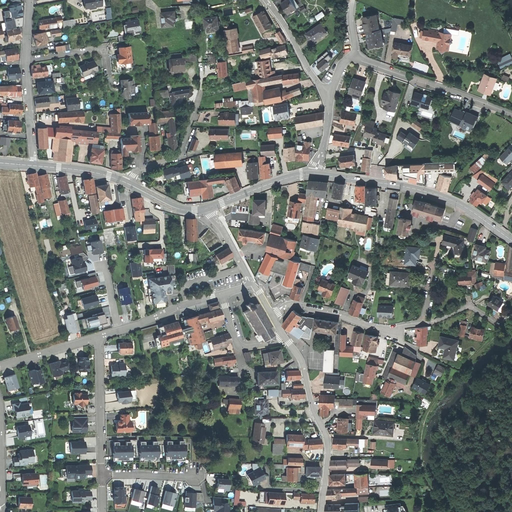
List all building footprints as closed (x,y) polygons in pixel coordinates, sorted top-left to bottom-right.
[(83,0),(85,4),(85,9),(92,7),(92,6),(95,6),(95,7),(101,6),(99,0),(83,0)] [(290,0),(286,0),(281,3),(285,9),(288,14),(297,8),(295,5),(290,0)] [(10,16),(11,18),(22,15),(21,10),(20,4),(9,7),(10,16)] [(168,12),(162,13),(162,17),(162,18),(163,18),(163,22),(163,24),(163,27),(174,26),(174,20),(173,16),(176,16),(176,11),(168,12)] [(254,16),(261,31),(272,26),(268,18),(264,11),(263,11),(258,14),(254,16)] [(323,11),(316,16),(318,19),(325,15),(323,11)] [(218,16),(205,18),(205,23),(208,23),(208,27),(209,31),(214,31),(220,30),(218,16)] [(367,33),(379,31),(377,16),(363,18),(365,25),(366,33),(367,33)] [(391,30),(397,31),(398,25),(402,25),(404,19),(394,17),(391,30)] [(39,26),(39,30),(52,28),(50,19),(38,21),(39,26)] [(137,21),(125,23),(125,25),(126,31),(129,32),(132,32),(134,31),(134,33),(139,32),(140,31),(140,28),(138,26),(137,21)] [(321,24),(306,34),(309,39),(312,43),(312,42),(319,37),(319,38),(327,33),(321,24)] [(134,35),(134,33),(132,33),(132,32),(129,32),(126,31),(125,25),(123,25),(124,28),(125,35),(129,34),(129,36),(131,35),(134,35)] [(8,37),(9,41),(20,39),(19,34),(18,28),(6,30),(7,35),(8,37)] [(118,38),(125,36),(125,35),(124,28),(117,29),(118,36),(118,38)] [(225,30),(227,39),(237,38),(235,28),(225,30)] [(105,39),(118,36),(117,29),(109,31),(110,33),(105,39)] [(381,30),(379,31),(367,33),(369,41),(370,48),(383,46),(381,30)] [(423,38),(423,39),(432,41),(433,39),(436,40),(439,41),(437,49),(440,50),(443,54),(446,51),(449,52),(450,48),(448,46),(452,44),(450,40),(450,39),(451,39),(452,34),(440,32),(440,33),(438,33),(438,32),(429,30),(429,32),(425,31),(424,31),(422,31),(420,38),(423,38)] [(35,40),(36,45),(46,43),(46,40),(45,37),(44,32),(34,34),(35,40)] [(237,38),(227,39),(229,52),(239,51),(238,48),(237,38)] [(413,46),(395,43),(394,53),(394,56),(399,57),(399,54),(404,55),(411,56),(413,46)] [(273,54),(274,57),(288,53),(287,49),(286,45),(272,49),(273,54)] [(130,47),(119,48),(120,55),(119,55),(118,55),(118,59),(119,63),(121,63),(121,64),(131,63),(130,47)] [(262,57),(273,54),(272,49),(271,47),(260,50),(262,57)] [(328,51),(333,57),(336,54),(332,48),(328,51)] [(6,61),(7,62),(18,60),(18,55),(17,50),(5,52),(6,56),(6,61)] [(323,71),(331,64),(328,61),(332,57),(328,51),(318,59),(320,62),(317,64),(323,71)] [(511,54),(511,53),(497,59),(501,68),(511,62),(511,54)] [(209,55),(210,63),(217,63),(216,55),(209,55)] [(172,65),(172,71),(178,70),(183,70),(182,67),(182,63),(182,59),(171,60),(172,65)] [(261,77),(272,75),(271,72),(269,60),(258,61),(260,69),(261,77)] [(79,67),(83,77),(90,74),(94,75),(95,71),(98,70),(94,61),(88,63),(85,61),(85,65),(82,66),(79,67)] [(219,62),(220,76),(224,75),(228,75),(227,61),(219,62)] [(32,73),(32,77),(47,75),(47,70),(46,67),(40,68),(36,68),(31,69),(32,73)] [(7,70),(8,80),(20,79),(20,74),(19,69),(7,70)] [(299,73),(283,75),(284,79),(284,84),(300,81),(300,77),(299,73)] [(485,93),(491,95),(497,79),(485,74),(479,91),(485,93)] [(283,75),(263,78),(264,83),(284,79),(283,75)] [(254,96),(254,98),(266,97),(266,94),(264,83),(263,78),(252,80),(253,86),(254,96)] [(127,79),(120,80),(121,84),(121,87),(124,87),(124,89),(122,90),(123,92),(120,95),(126,99),(129,95),(129,94),(134,93),(133,81),(127,81),(127,79)] [(359,98),(360,99),(365,82),(355,79),(352,88),(353,88),(352,92),(350,96),(351,96),(359,98)] [(235,90),(248,87),(249,87),(249,80),(233,84),(235,90)] [(38,89),(38,94),(54,92),(52,81),(37,83),(38,89)] [(8,97),(20,97),(20,92),(20,87),(8,87),(8,92),(8,94),(8,97)] [(300,88),(291,92),(293,96),(302,93),(300,88)] [(168,93),(168,89),(154,91),(155,99),(169,97),(169,96),(168,93)] [(188,89),(172,92),(172,93),(172,95),(177,94),(177,98),(186,96),(188,98),(192,94),(188,89)] [(284,90),(281,91),(283,100),(293,96),(291,92),(286,94),(284,90)] [(395,92),(390,90),(389,94),(385,93),(382,103),(386,104),(385,108),(395,111),(400,94),(395,92)] [(281,91),(270,93),(271,99),(272,102),(283,100),(281,91)] [(415,93),(411,104),(420,107),(420,106),(424,107),(426,103),(430,104),(432,105),(434,99),(427,96),(424,95),(423,95),(415,93)] [(177,94),(172,95),(169,96),(169,97),(170,105),(171,106),(178,105),(178,101),(177,98),(177,94)] [(35,103),(36,107),(49,106),(49,103),(48,97),(35,99),(35,103)] [(67,104),(67,110),(79,109),(78,100),(77,98),(66,99),(67,104)] [(276,117),(277,120),(290,117),(289,110),(288,103),(274,106),(275,111),(276,117)] [(8,114),(21,115),(21,111),(21,106),(9,105),(9,109),(8,114)] [(452,116),(450,121),(463,126),(463,127),(471,131),(473,127),(474,127),(478,117),(467,112),(466,113),(462,112),(455,109),(452,116)] [(156,123),(168,122),(174,121),(173,110),(155,112),(156,123)] [(58,117),(58,122),(72,121),(72,112),(58,113),(58,117)] [(148,112),(128,113),(129,125),(141,125),(149,124),(148,112)] [(240,118),(240,112),(220,112),(220,124),(237,124),(237,118),(240,118)] [(358,115),(343,112),(342,118),(341,123),(347,124),(354,125),(356,126),(358,115)] [(112,133),(119,133),(121,127),(120,114),(117,114),(115,114),(114,114),(113,113),(111,113),(110,113),(110,114),(109,115),(109,117),(110,118),(111,118),(111,128),(112,133)] [(296,117),(297,128),(315,125),(313,114),(296,117)] [(462,130),(463,127),(463,126),(450,121),(452,116),(450,115),(447,124),(462,130)] [(368,125),(374,127),(376,122),(365,119),(364,124),(368,125)] [(413,124),(421,129),(424,126),(415,120),(413,124)] [(20,122),(8,121),(7,125),(7,133),(19,134),(20,128),(20,122)] [(155,123),(149,124),(150,135),(157,134),(155,123)] [(378,129),(374,127),(368,125),(365,135),(369,137),(371,136),(372,137),(372,138),(375,138),(377,132),(378,129)] [(269,137),(283,136),(283,127),(269,128),(269,137)] [(45,128),(37,128),(38,143),(46,143),(45,133),(45,128)] [(58,136),(58,137),(69,139),(70,129),(59,128),(58,131),(58,136)] [(210,138),(224,139),(224,129),(210,129),(210,134),(210,138)] [(70,139),(70,140),(72,140),(76,141),(76,142),(87,143),(87,141),(96,142),(97,132),(71,130),(70,139)] [(388,135),(377,132),(375,138),(374,141),(378,142),(378,141),(380,142),(380,143),(384,145),(388,135)] [(407,146),(413,148),(417,137),(409,135),(405,133),(401,144),(407,146)] [(352,137),(335,134),(335,139),(334,144),(350,146),(352,137)] [(120,140),(121,151),(121,154),(121,156),(127,155),(127,151),(133,151),(140,151),(139,135),(132,135),(132,138),(130,138),(126,138),(120,138),(120,139),(120,140)] [(158,136),(149,137),(150,151),(154,150),(160,150),(158,136)] [(168,144),(169,150),(172,149),(177,149),(175,136),(167,137),(168,141),(168,144)] [(67,139),(59,138),(58,150),(66,150),(67,139)] [(189,149),(194,151),(198,141),(193,139),(189,149)] [(301,145),(298,144),(296,159),(304,160),(304,159),(310,160),(311,151),(311,148),(312,142),(306,141),(306,145),(301,145)] [(262,145),(263,154),(276,153),(276,144),(262,145)] [(8,150),(7,158),(11,158),(16,158),(17,146),(13,145),(8,145),(8,150)] [(95,163),(101,163),(103,150),(99,149),(99,147),(94,146),(94,149),(91,148),(90,162),(95,163)] [(511,162),(511,148),(510,146),(498,159),(505,165),(510,160),(511,162)] [(288,147),(285,147),(286,160),(290,159),(296,159),(295,147),(292,147),(288,147)] [(368,158),(372,159),(373,150),(366,149),(365,158),(368,158)] [(53,160),(65,161),(66,150),(58,150),(54,154),(53,160)] [(226,153),(227,164),(244,163),(243,151),(226,153)] [(216,165),(227,164),(226,153),(215,154),(216,165)] [(117,169),(121,168),(121,156),(121,154),(111,154),(112,169),(117,169)] [(340,157),(342,166),(349,165),(356,164),(355,155),(340,157)] [(470,167),(474,173),(488,161),(483,156),(470,167)] [(256,159),(247,158),(247,163),(249,163),(249,177),(254,177),(259,177),(258,162),(256,162),(256,159)] [(261,164),(262,178),(267,178),(271,177),(270,163),(266,163),(261,164)] [(426,164),(426,171),(455,170),(455,168),(454,163),(451,163),(426,164)] [(427,185),(426,171),(426,164),(404,165),(404,172),(409,172),(409,181),(427,185)] [(163,170),(165,179),(173,176),(179,174),(180,178),(190,175),(186,165),(177,168),(177,167),(173,168),(171,169),(170,168),(163,170)] [(399,180),(399,179),(398,172),(397,165),(386,167),(388,179),(399,180)] [(506,185),(510,189),(511,186),(511,171),(502,182),(506,185)] [(399,179),(409,181),(409,172),(404,172),(398,172),(399,179)] [(30,187),(36,186),(39,185),(36,173),(31,174),(27,175),(30,187)] [(42,175),(38,176),(42,189),(48,187),(50,187),(46,174),(42,175)] [(237,175),(242,188),(246,187),(241,174),(237,175)] [(443,190),(448,192),(452,177),(446,175),(442,174),(437,189),(443,190)] [(61,177),(57,178),(60,191),(63,190),(68,189),(65,176),(61,177)] [(232,177),(227,180),(232,193),(237,191),(241,189),(236,176),(232,177)] [(484,176),(480,181),(490,188),(494,184),(484,176)] [(85,194),(89,193),(94,192),(92,179),(87,180),(83,180),(85,194)] [(209,179),(198,180),(201,199),(212,197),(209,183),(209,179)] [(198,180),(187,182),(189,195),(184,196),(185,204),(202,203),(201,199),(198,180)] [(311,181),(308,195),(318,196),(326,196),(329,183),(320,182),(311,181)] [(341,183),(336,182),(333,197),(343,199),(345,184),(341,183)] [(346,184),(343,201),(348,202),(351,185),(346,184)] [(101,186),(96,187),(99,202),(103,201),(106,201),(110,200),(107,185),(101,186)] [(361,186),(357,186),(357,201),(366,201),(366,186),(361,186)] [(51,196),(48,187),(42,189),(44,198),(51,196)] [(371,188),(367,188),(367,205),(373,205),(377,205),(377,199),(377,195),(377,188),(371,188)] [(474,203),(477,205),(481,201),(486,194),(479,189),(470,200),(474,203)] [(300,202),(307,202),(308,195),(301,194),(300,202)] [(318,196),(308,195),(307,202),(305,214),(315,216),(318,196)] [(491,199),(487,196),(483,202),(487,205),(491,199)] [(132,199),(134,213),(141,212),(143,211),(141,198),(136,198),(132,199)] [(399,200),(392,198),(391,207),(391,208),(396,208),(397,209),(399,200)] [(255,200),(255,214),(260,214),(266,214),(266,209),(265,209),(266,206),(266,200),(260,200),(255,200)] [(297,202),(291,201),(289,215),(294,216),(300,217),(302,203),(297,202)] [(416,201),(413,211),(424,214),(425,212),(428,213),(427,215),(434,217),(434,218),(442,221),(446,210),(438,207),(438,206),(430,204),(420,201),(420,202),(416,201)] [(109,225),(129,221),(126,204),(120,205),(108,208),(110,217),(108,218),(109,225)] [(101,219),(102,219),(108,218),(110,217),(108,208),(99,209),(101,219)] [(341,211),(329,209),(327,217),(339,219),(340,212),(341,211)] [(135,221),(140,221),(140,220),(142,220),(141,212),(134,213),(135,221)] [(341,212),(339,225),(354,228),(357,215),(341,212)] [(255,214),(250,214),(250,224),(260,224),(260,214),(255,214)] [(369,217),(357,215),(354,228),(359,228),(367,230),(369,217)] [(85,220),(86,228),(92,227),(101,225),(99,217),(95,218),(94,218),(85,220)] [(50,218),(40,221),(42,229),(52,226),(50,218)] [(109,225),(108,218),(102,219),(106,243),(112,242),(110,232),(109,225)] [(398,233),(409,235),(410,229),(411,229),(412,225),(411,225),(412,220),(401,218),(398,233)] [(143,229),(155,228),(154,219),(142,220),(143,224),(143,225),(143,229)] [(187,235),(196,234),(196,219),(191,219),(186,220),(187,235)] [(304,221),(302,231),(320,234),(321,224),(304,221)] [(471,227),(468,239),(475,241),(478,229),(471,227)] [(200,238),(210,252),(222,245),(217,236),(214,234),(209,229),(200,238)] [(256,230),(241,229),(241,234),(240,239),(245,240),(249,240),(255,241),(256,230)] [(263,232),(256,230),(255,241),(261,242),(263,232)] [(320,239),(305,235),(302,246),(312,249),(314,249),(317,250),(320,239)] [(455,246),(456,253),(465,252),(465,246),(464,240),(445,235),(443,243),(449,244),(455,246)] [(280,255),(292,259),(294,251),(297,241),(285,238),(283,244),(280,255)] [(100,239),(90,242),(93,254),(98,253),(99,259),(105,258),(100,239)] [(83,252),(82,244),(70,246),(71,254),(83,252)] [(482,245),(477,244),(474,258),(488,261),(490,250),(486,249),(486,246),(482,245)] [(421,248),(408,246),(406,263),(417,264),(417,258),(420,258),(420,253),(421,248)] [(163,258),(163,248),(144,248),(144,262),(153,262),(153,258),(163,258)] [(216,255),(221,263),(233,256),(230,252),(228,248),(216,255)] [(189,262),(198,261),(197,253),(189,253),(189,262)] [(279,258),(269,253),(261,270),(266,272),(271,274),(279,258)] [(70,273),(86,270),(84,256),(71,259),(72,265),(69,266),(70,273)] [(301,262),(288,258),(288,259),(284,258),(283,262),(283,263),(299,268),(301,262)] [(141,260),(130,262),(132,277),(142,276),(141,260)] [(311,265),(302,262),(300,269),(311,272),(311,271),(311,265)] [(494,274),(504,275),(506,264),(496,263),(494,274)] [(167,265),(169,276),(171,289),(178,288),(174,265),(167,265)] [(369,272),(355,266),(350,277),(355,279),(359,280),(358,283),(362,285),(363,282),(364,283),(369,272)] [(442,266),(441,272),(445,273),(444,276),(455,276),(456,270),(442,266)] [(469,272),(469,275),(473,275),(473,284),(477,284),(476,271),(469,272)] [(75,281),(79,291),(99,285),(94,272),(88,274),(89,276),(75,281)] [(389,285),(399,285),(399,283),(391,282),(392,272),(389,272),(389,285)] [(401,272),(392,272),(391,282),(399,283),(399,285),(411,286),(411,280),(412,275),(400,274),(401,272)] [(444,278),(444,276),(445,273),(441,272),(437,291),(444,290),(446,279),(444,278)] [(459,276),(460,284),(467,284),(473,284),(473,275),(469,275),(459,276)] [(169,276),(162,277),(164,290),(171,289),(169,276)] [(161,307),(167,306),(164,290),(162,277),(148,279),(150,291),(151,291),(154,308),(161,307)] [(293,283),(278,278),(276,284),(276,286),(275,289),(289,296),(293,283)] [(337,283),(324,278),(320,288),(325,290),(328,291),(326,294),(331,296),(332,293),(333,293),(337,283)] [(296,299),(300,300),(304,287),(299,286),(295,285),(291,297),(296,299)] [(342,286),(340,292),(348,295),(350,290),(342,286)] [(126,302),(131,301),(128,287),(123,289),(123,291),(118,292),(119,296),(119,301),(120,301),(121,305),(124,304),(127,304),(126,302)] [(336,302),(344,305),(348,295),(340,292),(336,302)] [(83,308),(98,305),(96,294),(81,297),(83,308)] [(494,307),(499,310),(504,302),(494,296),(489,304),(494,307)] [(354,314),(359,316),(364,303),(359,301),(355,299),(350,313),(354,314)] [(208,304),(210,310),(220,307),(218,302),(208,304)] [(248,309),(243,312),(257,335),(255,336),(259,342),(262,339),(264,342),(268,343),(273,340),(274,335),(269,328),(272,326),(258,303),(253,306),(250,302),(245,305),(248,309)] [(382,306),(380,317),(385,318),(386,318),(386,317),(393,318),(395,316),(396,308),(382,306)] [(220,309),(206,314),(208,322),(208,323),(223,318),(222,314),(220,309)] [(283,325),(291,331),(296,325),(298,322),(302,316),(294,310),(283,325)] [(92,316),(82,319),(84,328),(106,322),(103,311),(92,314),(92,316)] [(206,314),(197,316),(199,322),(206,320),(207,322),(208,322),(206,314)] [(6,319),(10,331),(14,330),(19,328),(15,316),(6,319)] [(197,316),(189,318),(183,320),(184,326),(178,327),(177,322),(170,324),(170,321),(157,325),(158,331),(162,345),(182,339),(180,334),(186,333),(190,344),(204,340),(199,322),(197,316)] [(316,319),(302,316),(298,322),(302,326),(301,328),(302,329),(306,325),(315,326),(316,319)] [(75,333),(80,331),(77,321),(73,322),(72,318),(67,319),(65,320),(66,327),(67,332),(70,332),(74,331),(75,333)] [(315,326),(314,330),(324,332),(327,332),(336,334),(337,334),(339,322),(328,320),(316,319),(315,326)] [(158,331),(157,325),(141,329),(142,336),(158,331)] [(301,328),(296,325),(291,331),(295,334),(300,337),(304,331),(302,329),(301,328)] [(204,334),(205,339),(228,332),(226,327),(204,334)] [(473,327),(471,337),(483,340),(485,330),(479,328),(473,327)] [(354,345),(361,346),(364,333),(359,332),(355,331),(352,344),(354,345)] [(215,337),(218,346),(226,344),(231,342),(230,337),(228,333),(215,337)] [(427,334),(418,333),(418,338),(418,345),(427,345),(427,334)] [(324,372),(327,372),(328,354),(340,354),(341,334),(337,334),(336,334),(335,349),(325,349),(324,372)] [(372,336),(366,335),(364,350),(371,351),(376,352),(377,352),(379,337),(372,336)] [(463,342),(447,335),(443,344),(449,347),(447,351),(445,355),(452,358),(454,353),(457,354),(463,342)] [(227,346),(226,344),(218,346),(215,337),(210,339),(214,350),(219,348),(223,347),(227,346)] [(131,343),(125,343),(125,344),(122,344),(122,343),(118,344),(118,353),(121,355),(124,355),(125,354),(131,354),(131,343)] [(393,346),(387,345),(386,360),(397,361),(398,346),(393,346)] [(341,347),(341,356),(354,356),(354,351),(354,347),(345,347),(341,347)] [(403,352),(413,359),(417,355),(406,347),(403,352)] [(269,359),(270,364),(282,362),(281,356),(279,350),(268,353),(269,359)] [(328,354),(327,372),(337,372),(338,372),(340,354),(328,354)] [(417,361),(399,354),(397,361),(394,366),(412,373),(417,361)] [(223,365),(236,363),(235,359),(235,355),(222,357),(223,364),(223,365)] [(368,375),(375,377),(379,361),(379,359),(369,357),(366,375),(368,375)] [(87,358),(79,358),(79,372),(89,371),(89,367),(89,364),(87,364),(87,358)] [(49,364),(53,377),(57,376),(58,374),(62,372),(68,370),(68,361),(60,364),(58,365),(56,364),(56,362),(49,364)] [(375,377),(387,379),(389,377),(393,367),(393,366),(379,361),(375,377)] [(294,362),(291,364),(294,370),(299,370),(294,362)] [(111,370),(111,375),(115,375),(119,375),(121,377),(124,376),(124,370),(125,370),(124,364),(115,364),(115,366),(111,366),(111,370)] [(410,374),(393,367),(389,377),(397,381),(403,383),(406,384),(410,374)] [(434,373),(441,377),(443,372),(436,369),(434,373)] [(31,371),(28,372),(32,384),(38,383),(38,384),(44,382),(42,375),(40,376),(39,371),(35,372),(34,370),(31,371)] [(127,370),(125,370),(124,370),(124,376),(121,377),(119,375),(115,375),(115,380),(127,378),(127,370)] [(286,371),(287,380),(299,380),(299,375),(299,371),(286,371)] [(258,385),(277,384),(277,372),(257,373),(257,379),(258,385)] [(15,374),(4,377),(6,385),(8,389),(12,387),(13,389),(18,388),(15,374)] [(229,376),(219,376),(219,386),(229,386),(229,377),(229,376)] [(334,387),(339,388),(340,380),(340,377),(337,377),(327,376),(326,381),(326,387),(329,387),(334,387)] [(239,377),(229,377),(229,386),(239,386),(239,377)] [(396,384),(397,381),(389,377),(387,379),(382,392),(388,395),(389,396),(390,396),(391,396),(392,396),(393,395),(393,394),(392,393),(396,384)] [(413,387),(426,394),(431,385),(425,382),(418,378),(413,387)] [(304,389),(290,390),(290,395),(291,399),(304,398),(304,394),(304,389)] [(130,391),(117,393),(117,397),(118,402),(121,402),(122,404),(128,403),(127,401),(131,400),(130,391)] [(73,403),(73,404),(78,404),(81,407),(85,404),(87,404),(87,399),(87,394),(81,394),(78,394),(78,393),(75,393),(75,394),(73,394),(73,403)] [(330,408),(335,408),(335,405),(336,399),(336,395),(321,395),(321,401),(321,407),(322,407),(330,408)] [(420,405),(428,408),(431,402),(423,398),(420,405)] [(254,400),(255,415),(266,415),(265,409),(265,405),(267,405),(267,399),(254,400)] [(228,408),(239,409),(240,409),(240,400),(234,400),(228,400),(228,408)] [(378,400),(364,400),(364,405),(367,405),(367,414),(372,414),(372,412),(373,405),(377,405),(378,405),(378,400)] [(13,407),(13,411),(15,410),(16,416),(18,417),(24,416),(24,415),(29,414),(28,408),(29,408),(28,403),(20,405),(20,403),(12,404),(13,407)] [(367,418),(367,414),(367,405),(364,405),(359,405),(359,418),(367,418)] [(116,432),(131,432),(131,422),(129,422),(129,414),(120,415),(120,420),(120,421),(117,423),(116,423),(116,432)] [(87,417),(73,417),(73,421),(73,425),(72,426),(72,430),(73,430),(78,432),(86,432),(86,425),(85,425),(85,423),(85,422),(87,422),(87,417)] [(339,431),(348,431),(348,429),(349,423),(349,418),(339,418),(339,424),(339,431)] [(375,427),(374,433),(393,435),(391,435),(392,428),(394,428),(394,423),(376,421),(375,427)] [(252,442),(261,443),(262,434),(264,435),(265,432),(265,428),(263,427),(264,424),(255,423),(252,442)] [(18,435),(18,439),(25,438),(24,436),(31,435),(30,429),(29,425),(18,427),(18,432),(17,432),(18,435)] [(34,429),(30,429),(31,435),(24,436),(25,438),(25,440),(35,438),(34,429)] [(293,445),(302,445),(302,440),(303,436),(287,435),(286,444),(293,445)] [(308,449),(321,448),(321,444),(321,439),(307,440),(308,445),(308,449)] [(334,443),(334,447),(347,448),(347,444),(347,439),(334,439),(334,443)] [(139,452),(140,461),(144,461),(144,459),(150,459),(155,459),(155,461),(159,461),(159,452),(158,452),(158,441),(153,441),(153,444),(145,445),(145,441),(140,441),(140,452),(139,452)] [(172,441),(167,441),(167,452),(166,452),(166,461),(170,461),(170,459),(176,459),(181,458),(181,460),(185,460),(185,451),(184,451),(184,441),(179,441),(179,444),(172,444),(172,441)] [(85,442),(70,442),(70,453),(85,453),(85,447),(85,442)] [(113,453),(113,462),(118,462),(118,460),(123,460),(129,460),(129,461),(133,461),(133,452),(132,452),(131,442),(126,442),(126,445),(119,445),(119,442),(114,442),(114,453),(113,453)] [(274,444),(273,444),(273,454),(284,454),(284,444),(274,444)] [(13,458),(14,466),(27,465),(27,462),(32,462),(31,456),(33,456),(33,449),(20,451),(20,453),(19,453),(19,458),(18,458),(13,458)] [(372,459),(372,467),(388,467),(388,460),(372,459)] [(331,465),(331,469),(348,468),(348,466),(348,460),(331,460),(331,465)] [(90,465),(66,466),(66,469),(60,469),(61,478),(66,477),(73,477),(74,479),(83,478),(83,474),(90,474),(90,469),(90,465)] [(306,467),(306,476),(320,476),(320,471),(321,467),(306,467)] [(254,485),(254,486),(260,483),(259,482),(259,481),(261,480),(261,481),(265,479),(260,468),(246,475),(249,479),(250,479),(248,486),(254,485)] [(296,468),(288,468),(288,481),(296,481),(296,470),(296,468)] [(22,480),(23,485),(37,484),(36,473),(22,474),(22,477),(22,480)] [(368,473),(357,473),(357,478),(357,487),(369,486),(368,473)] [(331,479),(331,484),(347,484),(347,483),(352,483),(351,478),(351,474),(331,474),(331,479)] [(229,480),(218,479),(217,483),(217,488),(223,488),(225,490),(229,490),(229,480)] [(152,505),(157,506),(158,500),(157,499),(158,495),(157,494),(158,487),(155,487),(151,486),(147,503),(152,505)] [(114,503),(125,503),(124,487),(114,487),(114,495),(114,503)] [(132,499),(141,502),(144,491),(139,490),(135,488),(132,499)] [(71,491),(71,502),(84,502),(84,499),(91,499),(91,492),(84,492),(83,492),(83,489),(78,489),(78,491),(71,491)] [(234,504),(246,504),(246,500),(240,500),(240,489),(235,489),(234,504)] [(327,498),(343,497),(342,494),(342,489),(328,490),(328,495),(327,498)] [(171,492),(165,490),(162,503),(173,506),(176,493),(171,492)] [(196,502),(204,502),(202,493),(196,492),(196,493),(195,493),(194,493),(192,492),(192,491),(186,491),(186,497),(185,497),(184,501),(185,501),(185,507),(191,507),(191,506),(195,506),(196,502)] [(268,503),(283,504),(283,499),(284,493),(269,492),(268,503)] [(314,494),(301,494),(301,499),(301,503),(314,503),(314,499),(314,494)] [(18,503),(18,508),(31,508),(31,498),(27,498),(23,498),(18,497),(18,503)] [(224,498),(214,497),(213,501),(213,504),(214,504),(214,506),(216,508),(217,508),(217,510),(216,511),(227,511),(229,503),(224,503),(224,498)] [(341,506),(341,511),(359,511),(359,503),(346,503),(346,506),(341,506)] [(404,511),(405,511),(402,511),(401,503),(386,505),(386,511),(404,511)]
